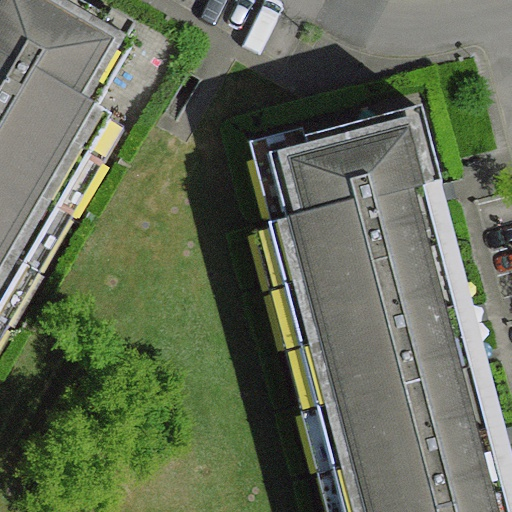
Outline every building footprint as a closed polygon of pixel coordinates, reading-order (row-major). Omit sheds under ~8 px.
[(109,20),(74,0),(0,0),(0,177),(58,211),(112,119),(98,111),(135,44),(107,27),(109,20)] [(288,224),(270,227),(286,290),(441,249),(426,190),(444,184),(425,109),(269,150),(288,224)] [(0,311),(58,211),(0,177),(0,311)] [(473,371),(441,249),(286,290),(320,412),(473,371)] [(435,511),(505,493),(473,371),(320,412),(346,511),(435,511)] [(509,511),(505,493),(435,511),(509,511)]
